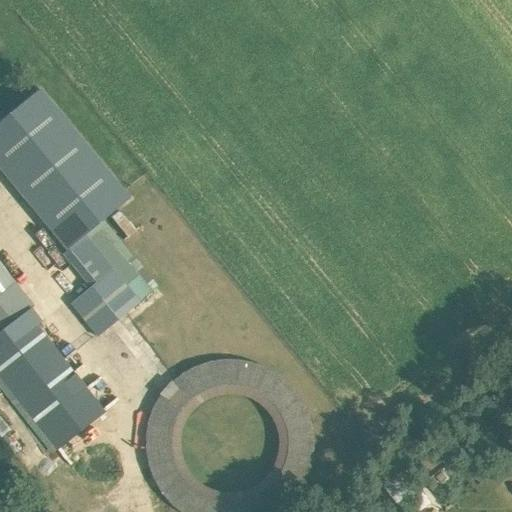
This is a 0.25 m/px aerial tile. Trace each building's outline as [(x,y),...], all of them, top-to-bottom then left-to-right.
[(0,170),(66,251),(85,237),(131,199),(41,90),(0,123),(0,170)] [(66,251),(63,254),(91,288),(71,305),(97,338),(151,293),(99,229),(87,240),(85,237),(66,251)] [(0,295),(15,284),(0,265),(0,295)] [(31,310),(32,309),(31,308),(32,308),(33,307),(15,284),(0,295),(0,334),(20,319),(15,312),(25,303),(31,310)] [(0,377),(57,451),(104,414),(61,358),(36,326),(26,314),(31,310),(25,303),(15,312),(20,319),(0,334),(0,377)] [(304,480),(306,473),(309,466),(310,459),(311,452),(312,444),(311,437),(310,430),(309,423),(306,416),(304,409),(300,402),(296,396),(292,390),(287,385),(282,380),(276,376),(270,372),(263,368),(256,365),(249,363),(242,362),(235,361),(228,360),(220,361),(213,362),(206,363),(199,365),(192,368),(186,372),(179,376),(174,380),(168,385),(163,390),(159,396),(155,402),(151,409),(149,416),(146,423),(145,430),(144,437),(144,444),(144,452),(145,459),(146,466),(149,473),(151,480),(155,486),(159,493),(163,498),(168,504),(174,509),(177,511),(277,511),(282,509),(287,504),(292,498),(296,493),(300,486),(304,480)]
